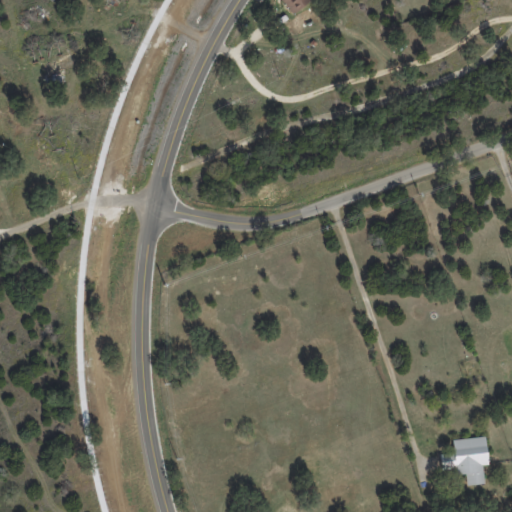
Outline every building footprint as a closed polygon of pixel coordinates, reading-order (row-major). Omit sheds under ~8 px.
[(107,0),(119,0),(120,6),(109,8),(107,0)] [(179,0),(182,12),(194,9),(199,34),(230,27),(225,6),(211,9),(208,0),(179,0)] [(290,10),(283,0),(311,0),(312,1),(294,15),(290,10)] [(203,80),(217,81),(218,61),(204,60),(203,80)] [(444,468),(443,455),(457,454),(456,441),(488,437),(491,465),(484,466),(487,484),(470,486),(469,475),(457,477),(456,469),(445,471),(444,468)]
